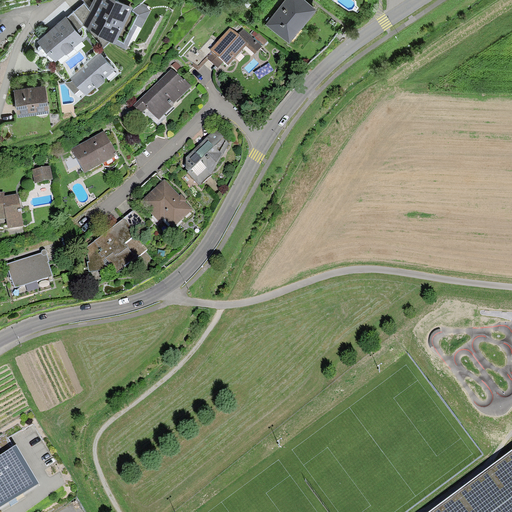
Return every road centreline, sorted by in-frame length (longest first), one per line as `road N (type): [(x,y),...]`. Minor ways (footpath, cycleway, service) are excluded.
road 1 (tertiary): [(0,340),(170,286),(211,240),(264,139)]
road 2 (track): [(511,287),(355,269),(242,303),(178,296)]
road 3 (residential): [(84,219),(214,103),(264,139)]
road 4 (tertiary): [(264,139),(298,92),(402,11)]
